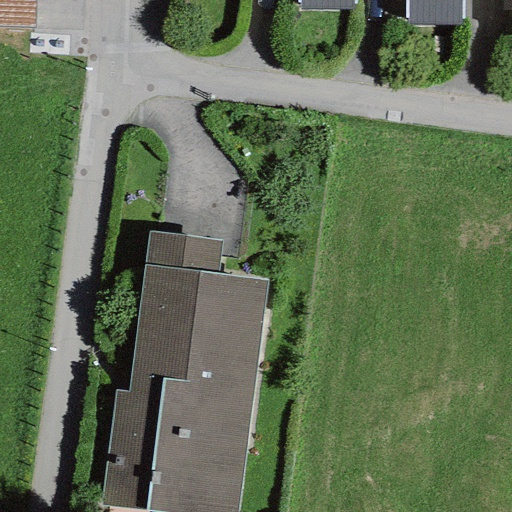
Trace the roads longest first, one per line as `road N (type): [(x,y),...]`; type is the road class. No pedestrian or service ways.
road 1 (residential): [(45,511),(122,70)]
road 2 (residential): [(122,70),(511,128)]
